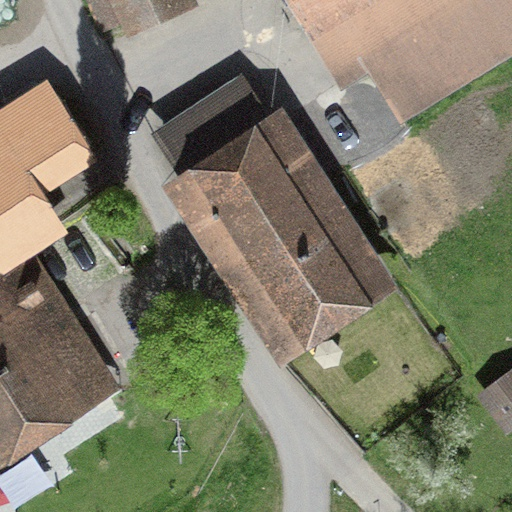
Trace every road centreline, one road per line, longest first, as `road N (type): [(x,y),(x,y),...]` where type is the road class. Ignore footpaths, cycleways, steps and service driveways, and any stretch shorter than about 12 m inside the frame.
road 1 (unclassified): [(254,363),(180,237),(71,0)]
road 2 (unclassified): [(390,511),(254,363)]
road 3 (unclassified): [(269,511),(276,474),(254,363)]
